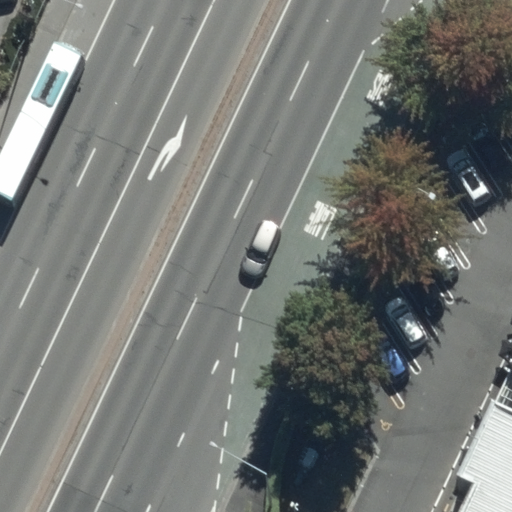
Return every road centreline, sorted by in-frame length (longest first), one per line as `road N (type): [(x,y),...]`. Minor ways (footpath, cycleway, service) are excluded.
road 1 (secondary): [(358,0),(120,511)]
road 2 (secondary): [(0,366),(171,0)]
